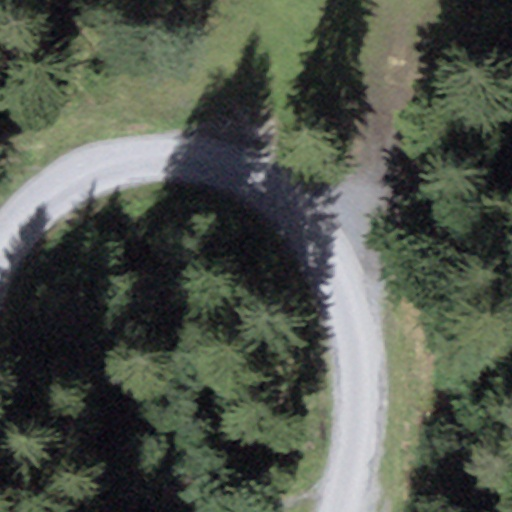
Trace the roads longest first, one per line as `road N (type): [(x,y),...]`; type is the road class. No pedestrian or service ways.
road 1 (unclassified): [(0,256),(43,203),(103,168),(171,159),(234,174),(270,193),(316,240),(358,361),(359,436),(340,511)]
road 2 (track): [(301,0),(281,81),(234,174)]
